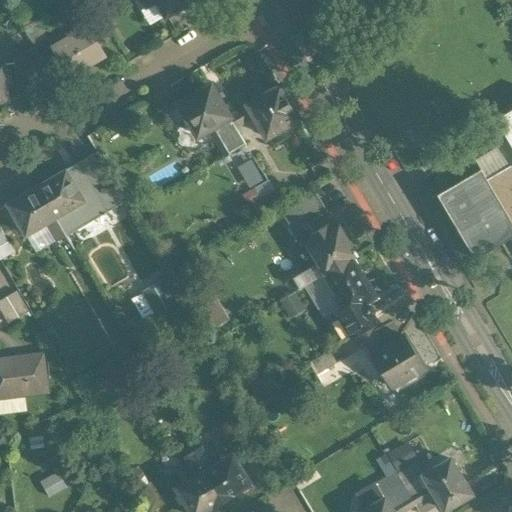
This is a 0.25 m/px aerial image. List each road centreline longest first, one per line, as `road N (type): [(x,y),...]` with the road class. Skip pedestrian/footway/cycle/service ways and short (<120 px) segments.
road 1 (secondary): [(511,403),(275,0)]
road 2 (residential): [(0,146),(231,26)]
